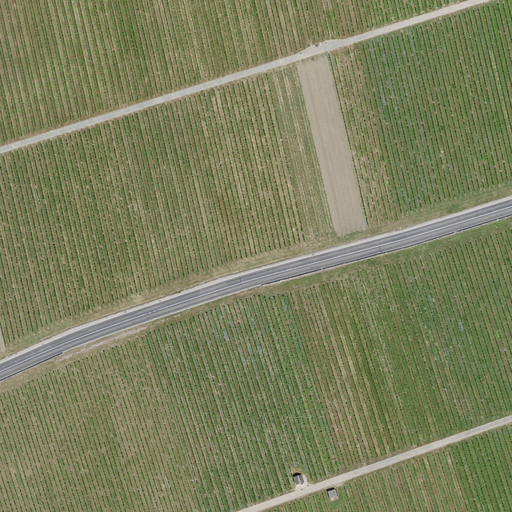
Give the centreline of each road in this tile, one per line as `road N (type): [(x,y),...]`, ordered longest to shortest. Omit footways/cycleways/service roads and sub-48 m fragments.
road 1 (secondary): [(0,371),(144,314),(511,206)]
road 2 (track): [(0,150),(480,0)]
road 3 (track): [(243,511),(511,417)]
